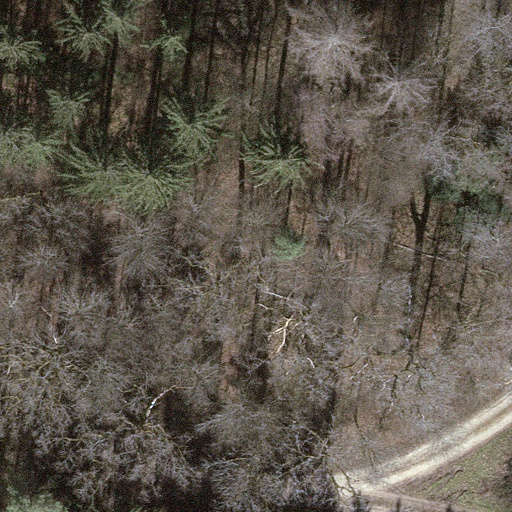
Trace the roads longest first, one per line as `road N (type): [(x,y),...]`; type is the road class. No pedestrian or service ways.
road 1 (track): [(0,377),(74,429),(251,485),(389,511)]
road 2 (track): [(511,407),(389,472),(251,485)]
